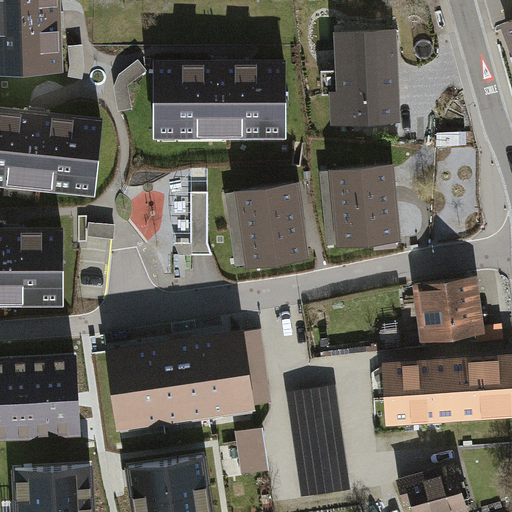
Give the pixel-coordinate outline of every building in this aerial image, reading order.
[(60,0),(0,0),(0,76),(64,73),(60,0)] [(511,19),(501,24),(511,56),(511,68),(511,69),(511,71),(511,19)] [(399,120),(397,31),(334,32),(335,62),(319,63),(319,96),(336,96),(336,122),(399,120)] [(286,138),(286,62),(154,62),(154,138),(286,138)] [(103,120),(0,110),(0,186),(95,196),(103,120)] [(401,241),(393,164),(331,170),(339,248),(401,241)] [(212,253),(211,165),(192,165),(192,190),(179,190),(179,206),(141,207),(141,233),(180,232),(180,254),(212,253)] [(313,262),(300,185),(239,195),(252,272),(313,262)] [(89,220),(86,235),(114,241),(117,225),(89,220)] [(65,229),(0,229),(0,308),(66,307),(65,229)] [(481,330),(473,274),(410,283),(418,339),(481,330)] [(84,278),(82,291),(102,294),(104,280),(84,278)] [(245,331),(106,351),(118,430),(256,410),(245,331)] [(0,431),(78,428),(74,356),(0,359),(0,431)] [(391,417),(511,409),(511,359),(388,367),(391,417)] [(334,385),(286,392),(301,496),(349,489),(334,385)] [(263,428),(237,432),(242,472),(269,468),(263,428)] [(132,463),(138,511),(209,511),(202,454),(132,463)] [(461,511),(464,511),(448,460),(398,475),(409,511),(461,511)] [(18,511),(93,511),(91,464),(16,468),(18,511)]
